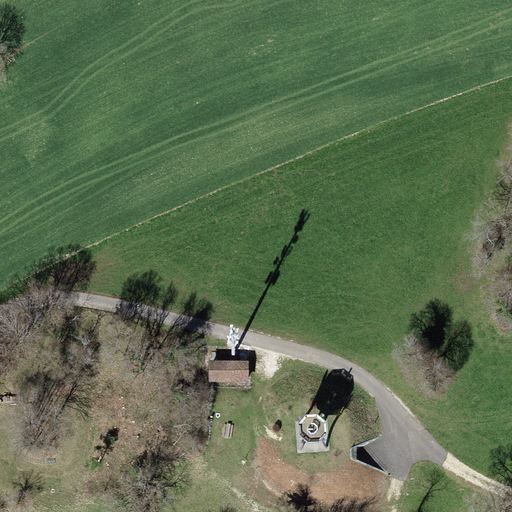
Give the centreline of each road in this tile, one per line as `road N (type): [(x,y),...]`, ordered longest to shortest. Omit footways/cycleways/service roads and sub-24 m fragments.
road 1 (track): [(0,324),(38,305),(83,305),(346,361),(404,426)]
road 2 (track): [(404,426),(443,465),(511,496)]
